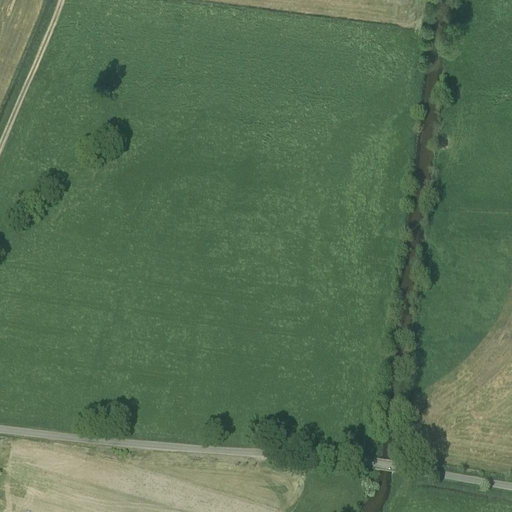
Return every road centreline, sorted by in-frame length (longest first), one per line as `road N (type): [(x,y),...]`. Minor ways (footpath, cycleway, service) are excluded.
road 1 (unclassified): [(0,431),(376,466),(511,493)]
road 2 (track): [(0,148),(62,0)]
